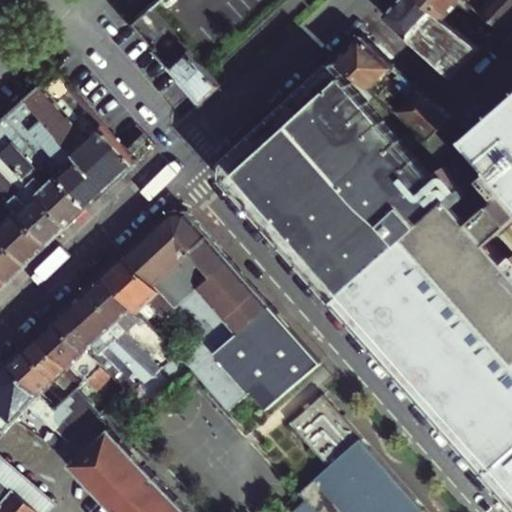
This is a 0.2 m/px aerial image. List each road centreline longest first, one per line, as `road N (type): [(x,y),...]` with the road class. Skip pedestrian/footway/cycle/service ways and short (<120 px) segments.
road 1 (residential): [(482,511),(175,166)]
road 2 (residential): [(175,166),(0,333)]
road 3 (residential): [(349,2),(175,166)]
road 4 (residential): [(349,2),(460,104),(511,52)]
